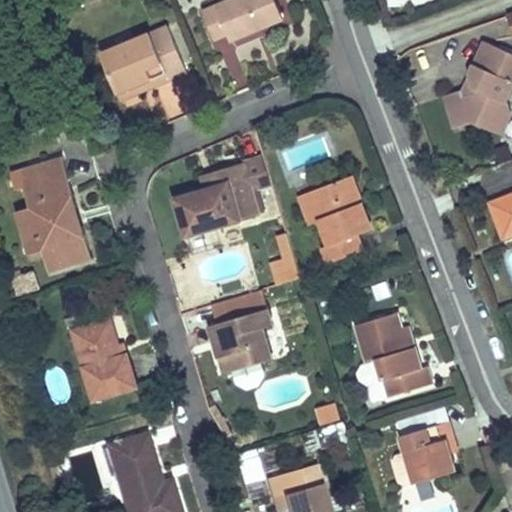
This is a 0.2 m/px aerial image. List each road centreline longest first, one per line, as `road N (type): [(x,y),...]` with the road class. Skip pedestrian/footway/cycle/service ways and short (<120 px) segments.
road 1 (residential): [(218,511),(196,411),(124,184),(148,148),(348,69),(362,55)]
road 2 (residential): [(511,420),(491,392),(445,250),(434,240),(362,55)]
